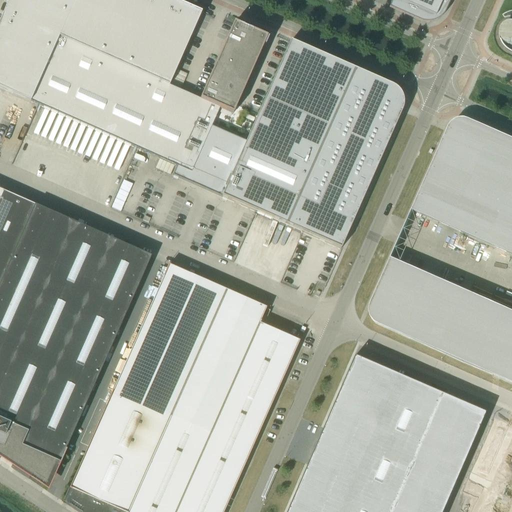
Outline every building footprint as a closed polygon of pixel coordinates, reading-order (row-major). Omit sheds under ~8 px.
[(268,39),(233,24),(200,100),(169,86),(201,13),(171,0),(8,0),(0,20),(0,88),(191,173),(211,127),(219,109),(232,115),(262,46),(264,47),(268,39)] [(369,0),(373,2),(373,0),(394,0),(395,0),(392,7),(421,20),(422,20),(423,21),(425,21),(426,21),(427,21),(428,21),(429,21),(430,21),(432,21),(433,20),(434,20),(435,19),(436,19),(437,18),(438,18),(438,17),(439,16),(440,16),(440,15),(441,15),(441,14),(442,13),(442,12),(443,12),(443,11),(448,0),(450,1),(450,0),(369,0)] [(511,19),(511,20),(509,20),(507,20),(505,21),(503,22),(501,24),(500,26),(499,29),(498,31),(498,34),(499,36),(500,39),(501,40),(503,42),(505,43),(508,43),(510,43),(511,42),(511,19)] [(340,251),(402,113),(403,109),(403,105),(403,102),(402,98),(400,95),(398,92),(395,89),(392,88),(291,43),(247,143),(211,127),(191,173),(187,183),(340,251)] [(265,60),(274,64),(278,56),(268,52),(265,60)] [(171,85),(180,89),(187,74),(177,70),(171,85)] [(449,129),(413,210),(511,254),(511,139),(469,121),(468,121),(468,120),(467,120),(466,120),(465,120),(464,120),(464,119),(463,119),(462,119),(462,120),(461,120),(460,120),(459,120),(458,120),(457,120),(457,121),(456,121),(455,121),(455,122),(454,122),(454,123),(453,123),(452,123),(452,124),(451,124),(451,125),(451,126),(450,126),(450,127),(449,127),(449,128),(449,129)] [(132,167),(131,178),(142,178),(142,167),(132,167)] [(0,283),(34,206),(3,192),(0,200),(0,283)] [(65,450),(74,432),(151,257),(34,206),(0,283),(0,457),(45,487),(55,465),(57,466),(60,464),(66,451),(65,450)] [(369,311),(369,312),(369,313),(370,313),(370,314),(370,315),(370,316),(370,317),(371,317),(371,318),(371,319),(372,319),(372,320),(372,321),(373,321),(373,322),(374,322),(374,323),(375,323),(375,324),(376,324),(377,324),(377,325),(378,325),(504,381),(511,384),(511,312),(391,259),(371,305),(371,306),(370,306),(370,307),(370,308),(370,309),(370,310),(369,310),(369,311)] [(223,511),(298,342),(263,326),(270,311),(168,266),(69,489),(71,490),(65,503),(78,511),(223,511)] [(441,511),(484,414),(429,390),(353,358),(323,428),(307,465),(287,511),(286,511),(441,511)] [(314,430),(333,383),(322,379),(303,426),(314,430)] [(480,495),(472,511),(511,511),(511,422),(510,426),(493,419),(463,488),(480,495)] [(280,505),(286,485),(275,482),(269,502),(280,505)]
